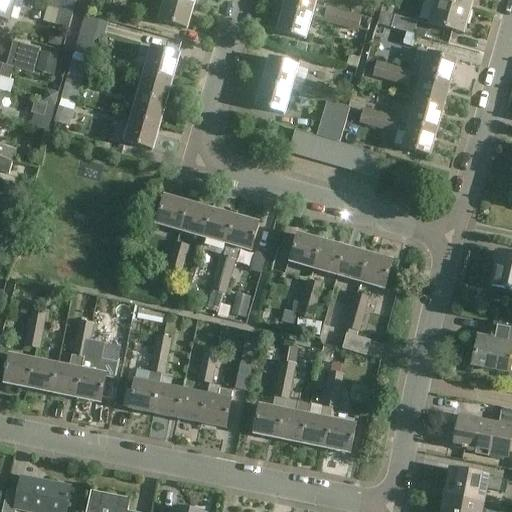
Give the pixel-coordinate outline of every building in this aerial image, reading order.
[(13,0),(0,0),(0,20),(7,23),(13,0)] [(194,5),(175,0),(164,0),(158,22),(186,30),(194,5)] [(286,0),(284,9),(312,17),(340,25),(343,13),(315,5),(316,0),(286,0)] [(429,0),(434,1),(469,12),(472,0),(429,0)] [(469,12),(434,1),(427,26),(462,36),(469,12)] [(59,9),(55,25),(69,29),(74,13),(59,9)] [(284,9),(277,33),(305,41),(312,17),(284,9)] [(393,29),(397,15),(383,11),(379,25),(393,29)] [(343,13),(340,25),(359,30),(359,28),(369,31),(372,21),(343,13)] [(397,14),(397,15),(393,29),(416,35),(420,21),(397,14)] [(84,17),(79,36),(93,40),(99,21),(84,17)] [(79,36),(75,51),(90,56),(95,41),(93,40),(79,36)] [(0,63),(0,76),(11,80),(14,68),(34,73),(41,49),(14,41),(7,65),(0,63)] [(151,49),(145,71),(173,79),(179,57),(151,49)] [(42,54),(38,70),(53,74),(57,58),(42,54)] [(429,54),(423,78),(450,85),(457,62),(429,54)] [(74,60),(70,76),(84,80),(88,64),(74,60)] [(269,60),(263,82),(291,90),(297,68),(269,60)] [(372,76),(390,81),(394,67),(376,62),(372,76)] [(412,72),(394,67),(390,81),(408,86),(412,72)] [(173,79),(145,71),(138,95),(166,103),(173,79)] [(423,78),(416,101),(444,108),(450,85),(423,78)] [(291,90),(263,82),(256,108),(283,116),(291,90)] [(68,83),(63,99),(77,103),(82,87),(68,83)] [(307,83),(303,96),(320,101),(327,103),(336,106),(337,105),(340,93),(323,88),(307,83)] [(45,94),(42,104),(47,105),(54,107),(58,93),(49,91),(45,94)] [(138,95),(131,119),(159,127),(166,103),(138,95)] [(351,97),(348,108),(350,108),(363,112),(364,110),(366,102),(351,97)] [(406,109),(402,123),(409,125),(437,133),(444,108),(416,101),(413,111),(406,109)] [(44,117),(47,105),(42,104),(35,102),(32,114),(44,117)] [(327,103),(322,120),(345,126),(350,108),(348,108),(337,105),(336,106),(327,103)] [(54,107),(47,105),(44,117),(51,119),(54,107)] [(61,107),(56,123),(70,127),(75,111),(61,107)] [(363,112),(360,123),(377,128),(381,115),(364,110),(363,112)] [(381,115),(377,128),(394,133),(398,119),(381,115)] [(159,127),(131,119),(124,144),(152,152),(159,127)] [(322,120),(317,137),(328,140),(340,143),(345,126),(322,120)] [(409,125),(403,149),(430,157),(437,133),(409,125)] [(288,154),(289,154),(299,157),(306,133),(294,130),(288,154)] [(306,133),(299,157),(310,160),(317,137),(306,133)] [(317,137),(310,160),(322,164),(328,140),(317,137)] [(328,140),(322,164),(333,167),(340,143),(328,140)] [(340,143),(333,167),(344,170),(351,146),(340,143)] [(0,162),(5,164),(6,163),(13,166),(18,150),(0,144),(0,162)] [(351,146),(344,170),(356,173),(362,150),(351,146)] [(362,150),(356,173),(367,176),(374,153),(362,150)] [(374,153),(367,176),(379,180),(384,162),(385,156),(374,153)] [(5,164),(0,162),(0,172),(10,176),(13,166),(6,163),(5,164)] [(181,234),(189,206),(164,199),(156,227),(181,234)] [(189,206),(181,234),(205,240),(212,212),(189,206)] [(212,212),(205,240),(227,247),(235,219),(212,212)] [(235,219),(227,247),(225,256),(237,259),(240,250),(250,253),(258,225),(235,219)] [(314,271),(321,244),(297,237),(289,264),(314,271)] [(179,243),(169,278),(180,281),(189,246),(179,243)] [(346,250),(321,244),(314,271),(338,278),(346,250)] [(346,250),(338,278),(362,284),(369,257),(346,250)] [(251,272),(262,275),(267,257),(256,253),(251,272)] [(511,256),(499,253),(491,287),(505,291),(505,292),(511,294),(511,292),(511,256)] [(237,259),(225,256),(220,273),(232,277),(237,259)] [(391,263),(369,257),(362,284),(384,290),(391,263)] [(275,283),(287,284),(289,267),(277,266),(275,283)] [(232,277),(220,273),(215,291),(227,294),(232,277)] [(311,282),(306,299),(318,302),(323,285),(311,282)] [(247,318),(252,297),(239,294),(233,314),(247,318)] [(354,312),(365,315),(370,298),(359,295),(354,312)] [(318,302),(306,299),(301,316),(314,319),(318,302)] [(33,311),(29,329),(41,332),(45,313),(33,311)] [(282,323),(293,325),(296,314),(285,311),(282,323)] [(365,315),(354,312),(349,329),(360,332),(365,315)] [(82,321),(78,339),(88,342),(90,342),(92,334),(94,323),(82,321)] [(478,339),(472,366),(510,375),(511,363),(511,325),(496,322),(491,342),(478,339)] [(41,332),(29,329),(25,348),(37,350),(41,332)] [(348,334),(344,348),(368,355),(372,341),(348,334)] [(154,354),(166,356),(169,339),(158,336),(154,354)] [(59,367),(53,395),(77,400),(82,372),(85,359),(88,342),(78,339),(74,357),(72,356),(69,370),(59,367)] [(82,372),(77,400),(100,405),(106,377),(99,376),(106,345),(90,342),(88,342),(85,359),(82,372)] [(236,389),(248,391),(257,344),(246,342),(236,389)] [(206,347),(202,365),(215,367),(218,350),(206,347)] [(291,347),(288,364),(296,366),(299,349),(291,347)] [(166,356),(154,354),(151,372),(162,374),(166,356)] [(29,390),(35,363),(10,357),(4,385),(29,390)] [(35,363),(29,390),(53,395),(59,367),(35,363)] [(283,363),(279,379),(293,382),(296,366),(288,364),(283,363)] [(215,367),(202,365),(199,382),(211,384),(215,367)] [(328,389),(340,391),(343,374),(331,372),(328,389)] [(162,374),(161,383),(154,415),(179,420),(184,393),(172,390),(174,376),(162,374)] [(504,390),(506,379),(484,376),(482,387),(504,390)] [(279,379),(276,397),(283,399),(289,400),(293,382),(279,379)] [(154,415),(161,383),(151,381),(150,386),(135,383),(130,410),(154,415)] [(211,384),(209,397),(203,425),(226,429),(233,392),(222,390),(222,386),(211,384)] [(340,391),(328,389),(324,406),(336,409),(340,391)] [(184,393),(179,420),(203,425),(209,397),(184,393)] [(283,399),(276,397),(273,410),(259,408),(253,435),(275,440),(283,399)] [(283,399),(275,440),(303,445),(309,417),(311,404),(289,400),(283,399)] [(322,420),(309,417),(303,445),(328,450),(333,422),(336,409),(324,406),(322,420)] [(459,418),(453,448),(506,458),(511,429),(511,409),(501,407),(498,426),(459,418)] [(333,422),(328,450),(349,454),(355,427),(333,422)] [(453,472),(448,499),(483,506),(486,490),(505,494),(507,483),(453,472)] [(22,478),(15,510),(25,511),(65,511),(71,488),(22,478)] [(93,492),(92,494),(88,511),(128,511),(131,500),(93,492)] [(481,511),(483,506),(448,499),(444,498),(440,511),(481,511)]
